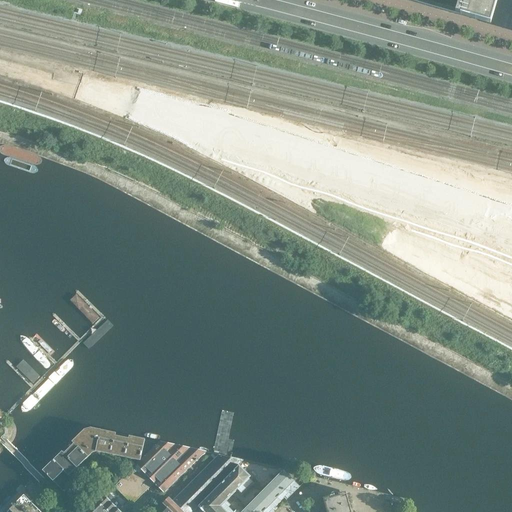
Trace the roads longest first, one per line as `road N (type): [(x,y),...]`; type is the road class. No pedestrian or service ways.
road 1 (primary): [(229,1),(511,77)]
road 2 (primary): [(511,62),(283,0)]
